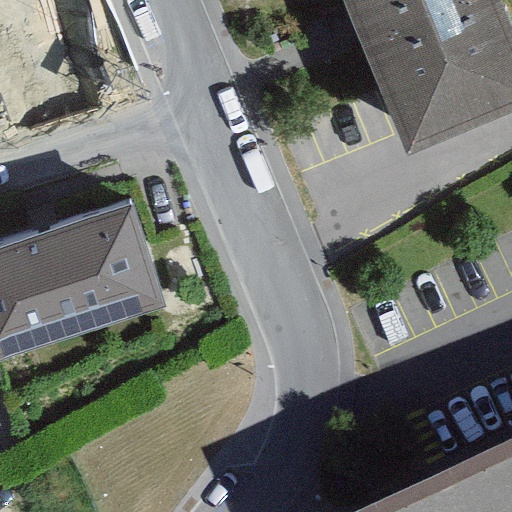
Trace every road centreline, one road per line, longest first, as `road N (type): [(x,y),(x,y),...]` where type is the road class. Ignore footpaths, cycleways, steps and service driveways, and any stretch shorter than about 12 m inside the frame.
road 1 (residential): [(206,111),(307,359),(304,419),(270,487)]
road 2 (residential): [(206,111),(0,173)]
